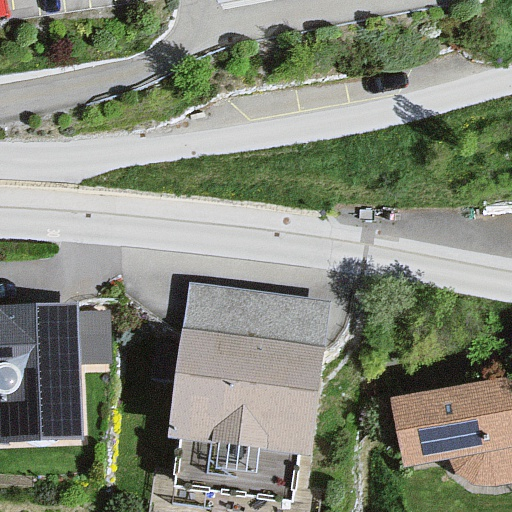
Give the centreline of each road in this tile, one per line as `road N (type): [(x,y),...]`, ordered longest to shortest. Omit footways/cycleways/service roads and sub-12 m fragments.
road 1 (residential): [(0,162),(191,150),(511,79)]
road 2 (residential): [(511,286),(151,224),(0,216)]
